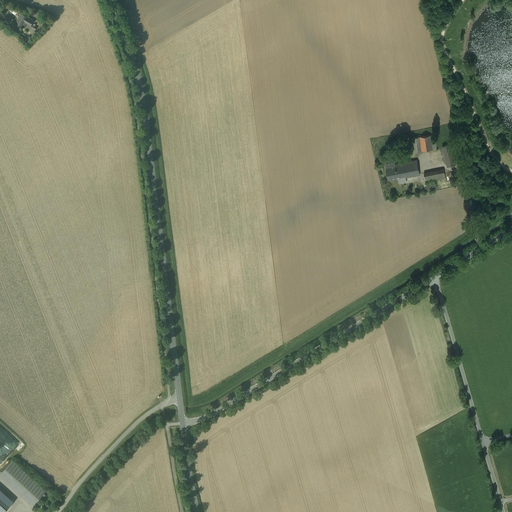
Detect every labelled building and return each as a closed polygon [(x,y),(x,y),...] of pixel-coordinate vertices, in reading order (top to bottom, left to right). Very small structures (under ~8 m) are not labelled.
[(27,16),(21,13),(15,23),(21,27),(27,16)] [(27,16),(21,27),(27,30),(30,25),(33,20),(27,16)] [(413,138),(415,152),(433,149),(431,135),(421,137),(413,138)] [(451,144),(442,146),(447,166),(456,164),(451,144)] [(394,162),(386,164),(389,180),(398,178),(405,177),(419,174),(416,160),(395,164),(394,162)] [(444,169),(424,173),(426,182),(445,178),(444,169)] [(450,172),(444,169),(445,178),(446,182),(452,181),(450,172)] [(45,490),(12,460),(0,473),(0,476),(8,484),(32,505),(45,490)] [(2,511),(13,501),(0,489),(0,511),(2,511)]
